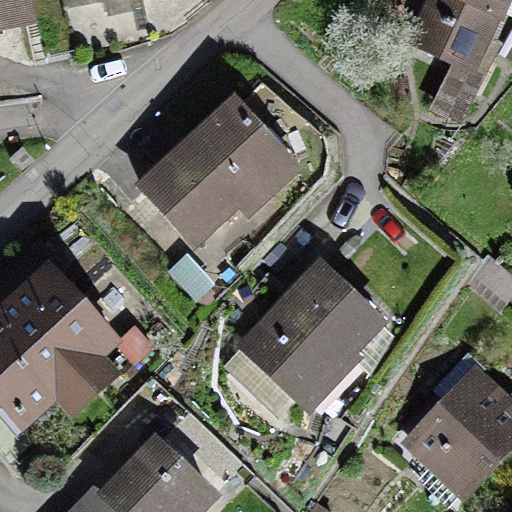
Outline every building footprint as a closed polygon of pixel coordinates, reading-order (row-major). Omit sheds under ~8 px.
[(18,0),(0,0),(0,32),(24,28),(18,0)] [(496,0),(414,0),(396,45),(466,74),(496,0)] [(278,177),(209,103),(121,196),(184,262),(278,177)] [(511,278),(487,258),(465,284),(498,311),(511,294),(511,278)] [(374,329),(305,262),(216,353),(286,420),(374,329)] [(24,267),(0,289),(0,429),(27,404),(46,424),(84,389),(69,373),(97,347),(24,267)] [(511,448),(511,420),(463,372),(392,443),(455,506),(511,448)] [(197,511),(213,495),(154,442),(93,509),(84,501),(74,511),(197,511)]
